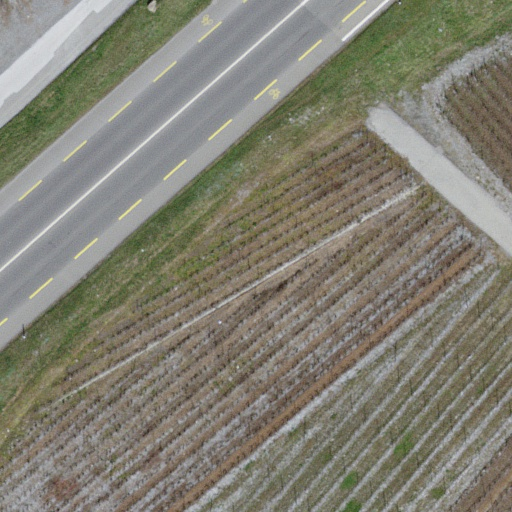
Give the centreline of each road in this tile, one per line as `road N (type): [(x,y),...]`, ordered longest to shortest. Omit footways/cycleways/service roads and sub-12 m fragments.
road 1 (primary): [(305,0),(0,270)]
road 2 (track): [(379,115),(511,233)]
road 3 (unclassified): [(117,0),(0,105)]
